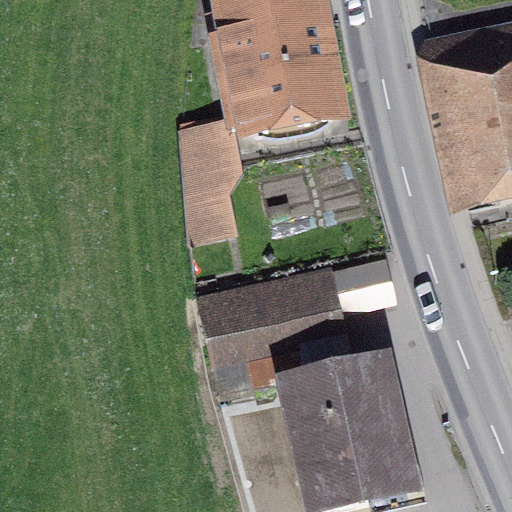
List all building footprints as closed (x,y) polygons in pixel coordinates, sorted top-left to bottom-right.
[(310,4),(209,23),(222,93),(242,88),(252,136),(333,120),(310,4)] [(511,51),(434,68),(460,205),(511,194),(511,51)] [(188,249),(227,241),(213,175),(237,171),(230,136),(180,148),(188,249)] [(322,280),(199,307),(214,373),(246,366),(253,396),(308,384),(301,353),(337,345),(322,280)] [(381,375),(287,396),(312,511),(346,511),(409,498),(381,375)]
